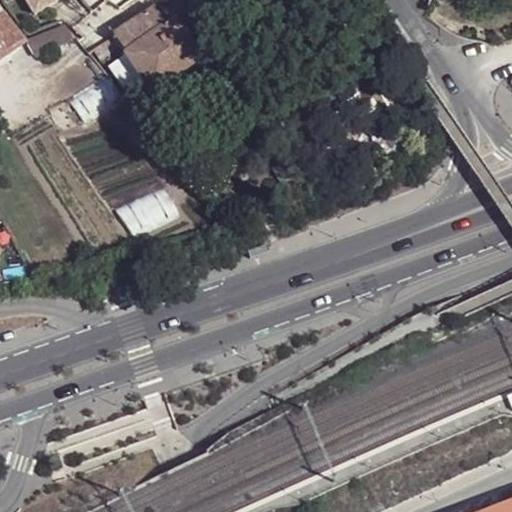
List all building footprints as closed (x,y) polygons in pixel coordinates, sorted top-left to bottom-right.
[(24,0),(32,12),(51,0),(24,0)] [(185,0),(190,7),(203,28),(225,15),(219,6),(228,0),(185,0)] [(302,8),(296,0),(241,0),(232,6),(255,40),(302,8)] [(203,28),(190,7),(177,16),(204,56),(216,48),(203,28)] [(167,29),(172,25),(159,8),(154,11),(164,25),(167,29)] [(154,11),(112,38),(121,50),(125,56),(164,25),(154,11)] [(0,17),(0,44),(7,56),(24,43),(4,15),(0,17)] [(198,63),(172,25),(167,29),(164,25),(125,56),(122,58),(142,82),(152,95),(198,63)] [(48,33),(61,48),(75,38),(65,26),(48,33)] [(48,33),(26,42),(24,43),(35,61),(61,48),(48,33)] [(92,52),(100,64),(121,50),(112,38),(92,52)] [(122,58),(108,69),(128,93),(142,82),(122,58)]
